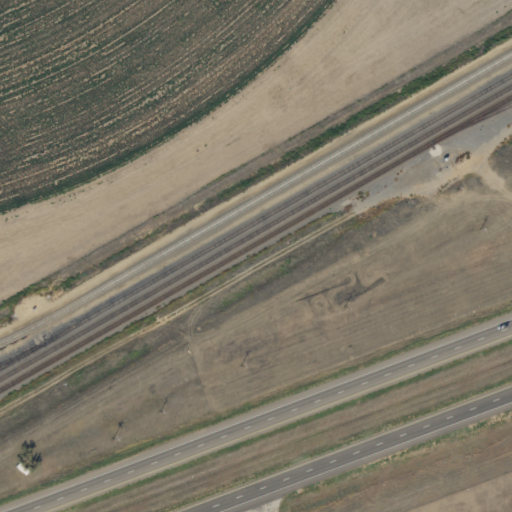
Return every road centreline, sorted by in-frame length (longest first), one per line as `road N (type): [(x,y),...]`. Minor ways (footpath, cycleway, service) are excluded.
road 1 (trunk): [(511,325),(18,511)]
road 2 (trunk): [(205,511),(511,397)]
